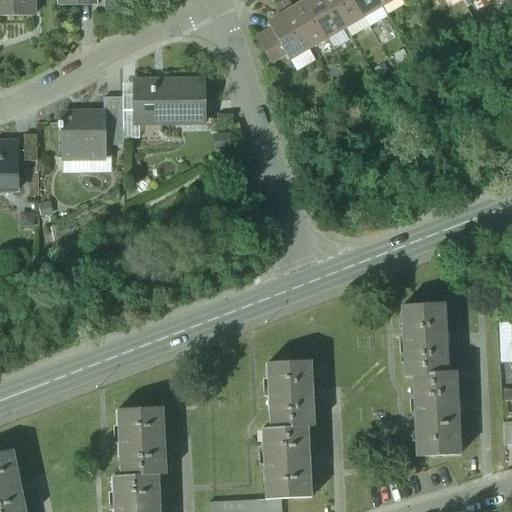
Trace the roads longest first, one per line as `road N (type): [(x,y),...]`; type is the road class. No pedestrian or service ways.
road 1 (secondary): [(0,401),(317,279)]
road 2 (residential): [(317,279),(220,2)]
road 3 (residential): [(0,107),(220,2)]
road 4 (secondary): [(317,279),(511,204)]
